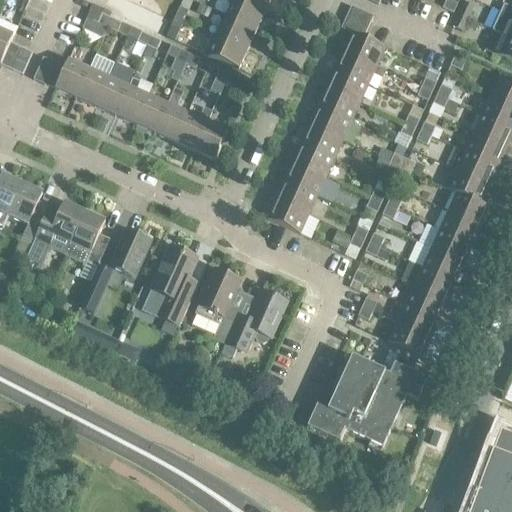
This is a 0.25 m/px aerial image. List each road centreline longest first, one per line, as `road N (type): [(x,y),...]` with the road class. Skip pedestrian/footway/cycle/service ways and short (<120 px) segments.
road 1 (residential): [(290,395),(338,288),(247,245),(219,218)]
road 2 (residential): [(322,0),(219,218)]
road 3 (residential): [(219,218),(8,127)]
road 4 (unclassified): [(430,511),(511,326)]
road 5 (primary): [(174,469),(0,381)]
road 6 (residential): [(8,127),(64,0)]
